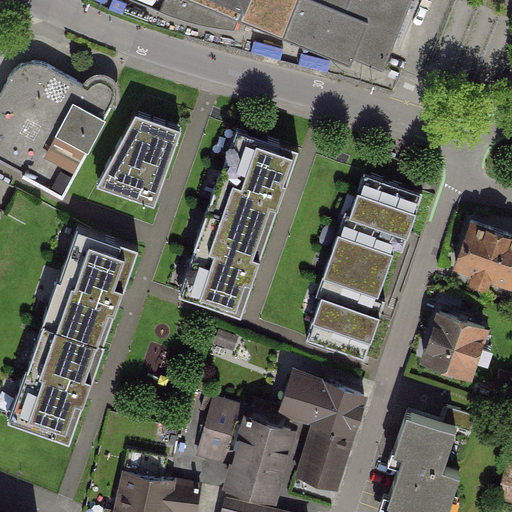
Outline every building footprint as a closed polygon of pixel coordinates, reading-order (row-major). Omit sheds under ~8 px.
[(125,0),(165,13),(232,28),(239,18),(349,64),(353,58),(383,69),(411,0),(125,0)] [(30,61),(16,68),(0,97),(0,154),(66,190),(117,96),(115,83),(110,78),(101,76),(96,76),(89,81),(86,86),(46,65),(37,61),(30,61)] [(170,135),(124,118),(84,190),(141,211),(170,135)] [(243,314),(298,147),(237,126),(181,294),(243,314)] [(422,193),(362,172),(307,329),(367,350),(422,193)] [(511,232),(470,218),(454,263),(474,271),(472,277),(487,283),(489,275),(510,282),(511,275),(511,232)] [(137,245),(77,224),(44,318),(104,339),(137,245)] [(485,326),(440,311),(424,356),(469,372),(485,326)] [(69,438),(104,339),(44,318),(9,417),(69,438)] [(335,484),(365,393),(301,369),(289,412),(313,418),(295,471),(335,484)] [(253,406),(215,396),(200,451),(235,461),(230,480),(273,493),(291,430),(250,418),(253,406)] [(458,425),(400,406),(381,462),(394,467),(378,511),(445,511),(458,475),(443,470),(458,425)] [(511,441),(499,495),(511,497),(511,441)] [(128,449),(113,511),(193,511),(199,483),(160,477),(165,456),(128,449)] [(221,511),(288,511),(225,498),(221,511)]
